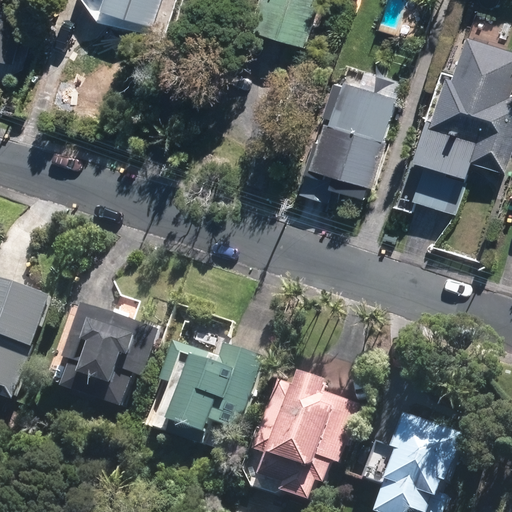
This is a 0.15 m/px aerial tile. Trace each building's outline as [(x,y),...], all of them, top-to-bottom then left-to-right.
[(115,0),(113,8),(155,22),(162,0),(115,0)] [(323,0),(270,0),(262,28),(309,43),(323,0)] [(462,84),(456,82),(430,156),(470,169),(475,156),(506,167),(511,150),(511,101),(510,101),(511,94),(511,55),(476,43),(462,84)] [(338,128),(336,127),(323,165),(373,183),(386,144),(381,143),(394,103),(351,89),(338,128)] [(49,300),(0,283),(0,390),(16,396),(49,300)] [(159,335),(87,311),(73,353),(82,356),(72,385),(126,403),(137,371),(146,374),(159,335)] [(226,366),(188,353),(162,426),(206,441),(215,414),(239,423),(260,363),(230,353),(226,366)] [(325,388),(291,377),(266,448),(277,452),(269,475),(292,483),(291,488),(314,495),(320,477),(331,481),(356,408),(323,397),(325,388)] [(437,511),(463,436),(409,419),(380,509),(388,511),(437,511)]
